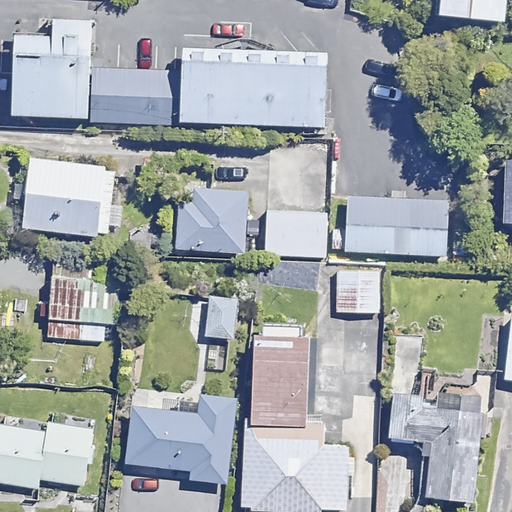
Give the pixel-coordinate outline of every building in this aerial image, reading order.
[(419,0),(419,11),(486,16),(487,0),(419,0)] [(99,40),(0,32),(0,107),(309,130),(314,56),(160,44),(158,73),(97,68),(99,40)] [(333,158),(270,152),(260,255),(323,262),(333,158)] [(511,155),(495,155),(489,229),(511,230),(511,155)] [(100,168),(14,159),(7,237),(92,245),(100,168)] [(256,194),(180,187),(174,250),(250,258),(256,194)] [(467,215),(372,212),(370,267),(465,270),(467,215)] [(112,264),(50,258),(43,337),(105,343),(112,264)] [(380,269),(337,269),(337,312),(380,312),(380,269)] [(233,298),(205,297),(203,336),(231,337),(233,298)] [(511,308),(494,305),(477,383),(511,390),(511,308)] [(382,321),(351,320),(345,446),(357,446),(355,498),(375,499),(382,321)] [(305,427),(313,330),(255,326),(247,424),(305,427)] [(217,511),(232,396),(134,383),(118,511),(124,511),(217,511)] [(474,401),(386,398),(382,501),(470,504),(474,401)] [(0,485),(81,493),(87,423),(0,414),(0,485)] [(305,427),(247,424),(241,511),(335,511),(341,430),(305,427)]
